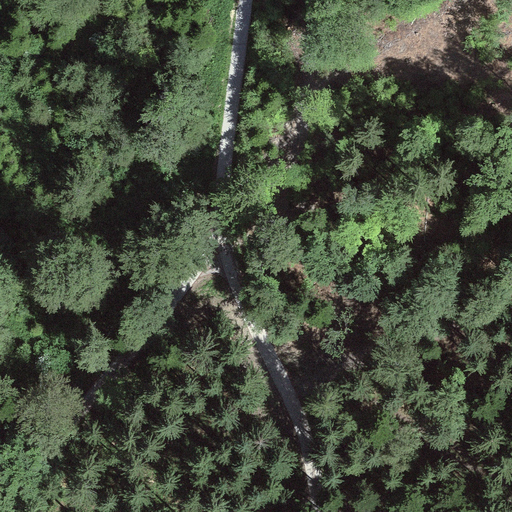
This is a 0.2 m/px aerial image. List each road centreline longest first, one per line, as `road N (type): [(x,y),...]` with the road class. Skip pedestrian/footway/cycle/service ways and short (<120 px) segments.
road 1 (track): [(322,511),(299,420),(243,300),(225,237),(221,189),(245,0)]
road 2 (track): [(0,511),(225,237)]
